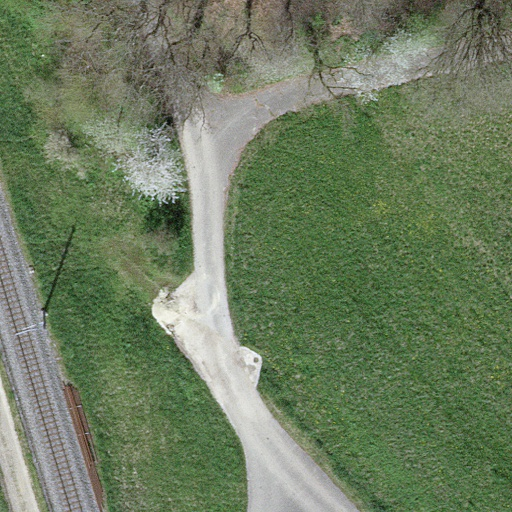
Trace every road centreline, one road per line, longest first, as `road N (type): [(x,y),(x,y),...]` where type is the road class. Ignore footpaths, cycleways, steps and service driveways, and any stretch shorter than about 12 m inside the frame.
road 1 (residential): [(331,511),(252,423),(227,369),(212,292),(208,135),(261,108),(351,81),(511,50)]
road 2 (track): [(141,0),(208,135)]
